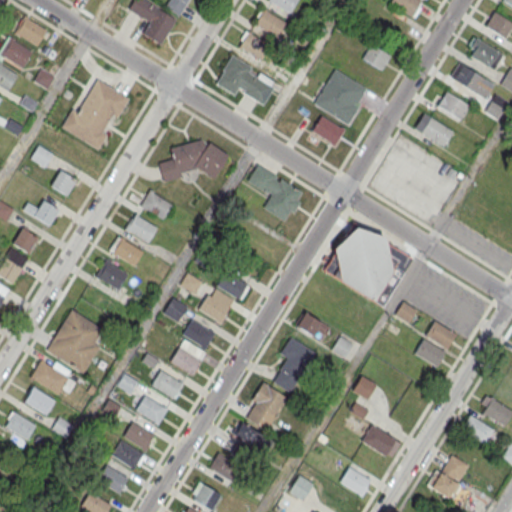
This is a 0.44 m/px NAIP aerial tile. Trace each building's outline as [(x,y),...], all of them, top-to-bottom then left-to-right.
[(175,19),(145,0),(132,0),(127,8),(148,21),(142,33),(160,44),(175,19)] [(296,0),(289,13),(268,0),(296,0)] [(390,0),(418,0),(420,1),(410,17),(389,3),(390,0)] [(265,10),(284,23),(276,37),(256,25),(265,10)] [(493,12),(511,24),(504,38),(484,26),(493,12)] [(46,29),(36,45),(14,31),(23,15),(46,29)] [(250,33),(269,46),(260,60),(241,48),(250,33)] [(31,51),(21,67),(0,53),(0,51),(9,37),(31,51)] [(478,41),(498,53),(489,67),(469,55),(478,41)] [(370,44),(389,56),(380,70),(361,58),(370,44)] [(231,55),(251,67),(248,72),(256,77),(259,73),(273,81),(270,86),(273,88),(262,105),(243,93),(244,91),(239,87),(234,95),(215,84),(223,70),(231,55)] [(0,63),(17,74),(7,90),(0,85),(0,63)] [(457,63),(492,84),(484,99),(449,77),(457,63)] [(499,84),(511,92),(511,67),(510,66),(499,84)] [(32,80),(40,68),(54,76),(47,89),(32,80)] [(365,88),(334,68),(313,102),(346,123),(359,103),(357,101),(365,88)] [(96,78),(128,97),(117,116),(112,113),(101,131),(106,134),(97,149),(60,126),(71,109),(76,111),(96,78)] [(445,91),(468,106),(459,120),(436,106),(445,91)] [(484,110),(497,118),(508,101),(495,93),(484,110)] [(320,116),(344,130),(335,145),(311,131),(320,116)] [(452,131),(442,147),(417,130),(425,117),(427,119),(429,117),(452,131)] [(228,155),(213,178),(198,168),(179,173),(180,177),(163,182),(157,163),(172,159),(169,148),(200,139),(207,144),(209,142),(228,155)] [(30,157),(37,144),(51,153),(44,165),(30,157)] [(301,191),(280,178),(278,181),(274,178),(275,175),(257,164),(246,181),(269,195),(262,207),(283,220),(289,210),(292,212),(299,201),(296,199),(301,191)] [(75,179),(59,169),(49,185),(65,195),(75,179)] [(171,203),(162,219),(140,205),(149,190),(171,203)] [(0,216),(0,199),(13,208),(6,220),(0,216)] [(59,209),(43,199),(33,215),(49,225),(59,209)] [(156,227),(147,243),(125,229),(134,213),(156,227)] [(411,257),(351,221),(321,269),(381,306),(411,257)] [(38,237),(22,227),(11,243),(28,253),(38,237)] [(143,250),(134,266),(111,253),(121,237),(143,250)] [(21,267),(5,258),(0,266),(0,276),(11,283),(21,267)] [(127,273),(117,289),(95,275),(105,260),(127,273)] [(215,285),(224,270),(248,284),(239,299),(215,285)] [(194,294),(202,281),(186,272),(178,284),(194,294)] [(0,303),(9,288),(0,283),(0,303)] [(196,308),(205,293),(229,307),(220,322),(196,308)] [(162,313),(177,322),(186,306),(171,298),(162,313)] [(396,314),(408,321),(414,309),(403,302),(396,314)] [(86,318),(70,309),(46,349),(82,372),(99,346),(93,342),(102,328),(86,318)] [(321,341),(329,325),(302,311),(294,326),(321,341)] [(181,334),(190,318),(213,333),(204,348),(181,334)] [(424,335),(433,320),(454,334),(446,348),(424,335)] [(273,382),(291,392),(314,350),(288,336),(278,355),(286,359),(273,382)] [(344,357),(352,344),(339,336),(331,349),(344,357)] [(414,352),(422,338),(444,351),(435,365),(414,352)] [(168,361),(177,345),(201,360),(192,375),(168,361)] [(34,377),(43,362),(67,377),(58,392),(34,377)] [(149,384),(159,369),(182,383),(173,398),(149,384)] [(130,393),(138,381),(123,372),(115,385),(130,393)] [(352,391),(367,399),(375,383),(360,375),(352,391)] [(267,430),(287,397),(262,382),(242,416),(267,430)] [(22,401),(31,385),(55,400),(46,415),(22,401)] [(134,409),(143,394),(167,408),(158,423),(134,409)] [(481,411),(490,397),(511,410),(503,424),(481,411)] [(3,425),(12,410),(36,424),(26,439),(3,425)] [(461,429),(470,415),(491,428),(483,442),(461,429)] [(73,425),(58,416),(50,428),(64,438),(73,425)] [(121,436),(130,420),(154,435),(145,450),(121,436)] [(231,435),(251,447),(250,448),(263,455),(272,441),(240,420),(231,435)] [(361,440),(371,424),(399,441),(390,455),(386,453),(384,455),(361,440)] [(110,454),(119,439),(143,453),(134,468),(110,454)] [(511,443),(510,442),(501,456),(511,463),(511,443)] [(235,451),(242,459),(248,453),(241,446),(235,451)] [(230,481),(239,465),(216,452),(207,468),(230,481)] [(435,469),(426,486),(449,498),(468,464),(451,454),(441,472),(435,469)] [(94,478),(103,462),(127,477),(118,492),(94,478)] [(339,481),(348,467),(369,480),(361,494),(339,481)] [(313,484),(298,475),(287,491),(302,501),(313,484)] [(221,494),(198,481),(189,498),(211,511),(221,494)] [(88,511),(79,506),(88,491),(111,506),(107,511),(88,511)]
